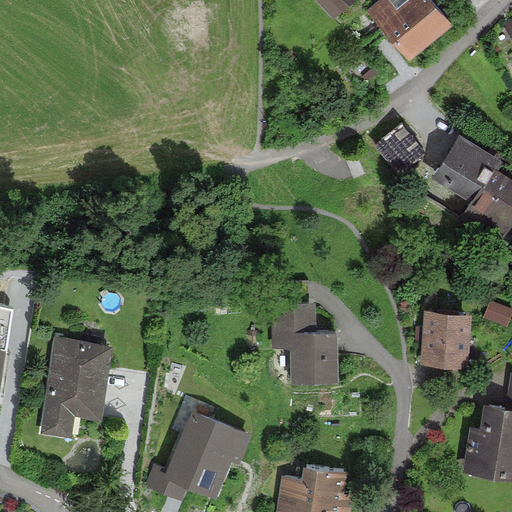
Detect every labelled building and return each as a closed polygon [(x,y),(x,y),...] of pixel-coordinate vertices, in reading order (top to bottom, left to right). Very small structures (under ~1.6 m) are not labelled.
[(344,0),(323,0),(334,11),(344,0)] [(453,18),(437,0),(377,0),(367,9),(408,56),(453,18)] [(425,143),(402,117),(375,141),(398,167),(425,143)] [(498,150),(460,126),(432,171),(470,195),(458,214),(499,239),(511,218),(511,170),(498,162),(503,153),(498,150)] [(365,171),(357,153),(347,157),(355,175),(365,171)] [(274,277),(274,298),(310,297),(309,277),(274,277)] [(274,298),(272,298),(273,343),(291,343),(291,377),(338,377),(337,324),(317,325),(316,297),(310,297),(274,298)] [(511,313),(511,305),(491,298),(484,316),(508,325),(511,313)] [(0,299),(0,341),(7,343),(13,302),(0,299)] [(472,307),(425,304),(421,361),(469,364),(472,307)] [(113,339),(55,332),(41,430),(71,434),(75,411),(102,415),(105,396),(113,339)] [(511,401),(507,400),(484,397),(481,422),(470,420),(463,466),(511,473),(511,401)] [(253,428),(193,404),(168,466),(155,461),(147,482),(183,497),(189,481),(216,493),(232,455),(241,458),(253,428)] [(302,474),(282,471),(276,511),(351,511),(354,491),(344,490),(348,464),(304,458),(302,474)]
